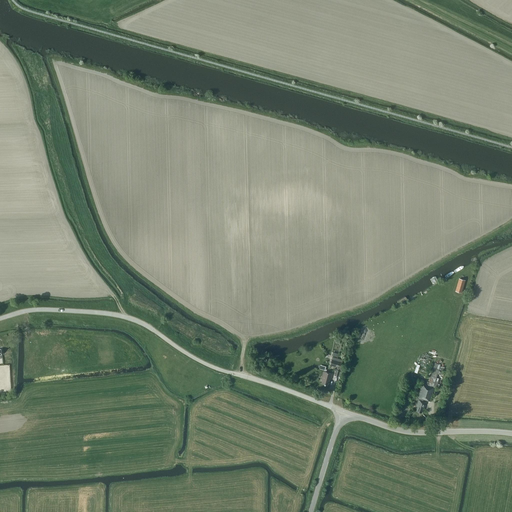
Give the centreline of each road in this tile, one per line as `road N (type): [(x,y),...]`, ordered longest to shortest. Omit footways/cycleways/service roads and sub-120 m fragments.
road 1 (unclassified): [(343,411),(207,365),(131,318),(39,310),(0,319)]
road 2 (tertiary): [(511,433),(410,432),(343,411)]
